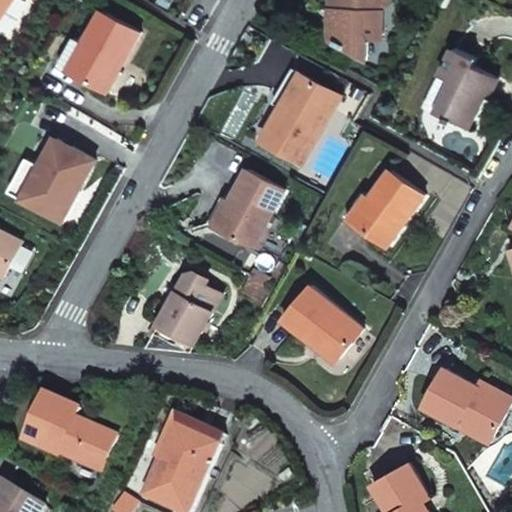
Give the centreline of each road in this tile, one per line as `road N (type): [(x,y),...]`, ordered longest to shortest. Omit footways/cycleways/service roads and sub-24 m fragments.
road 1 (residential): [(237,0),(72,310),(63,355)]
road 2 (residential): [(511,152),(354,427),(318,448)]
road 3 (residential): [(63,355),(255,387),(295,417),(318,448)]
